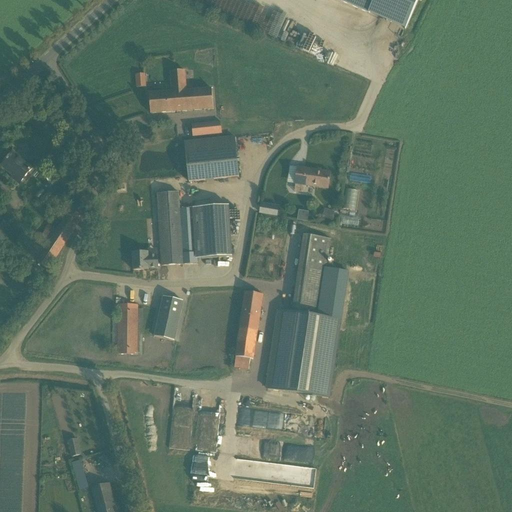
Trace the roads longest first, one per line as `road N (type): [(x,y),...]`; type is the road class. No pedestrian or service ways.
road 1 (track): [(355,130),(298,137),(276,156),(258,188),(236,270),(223,284),(64,279)]
road 2 (unclassified): [(7,358),(64,279),(98,179),(95,137),(48,57)]
road 3 (unclassified): [(132,511),(104,394),(90,372),(7,358)]
